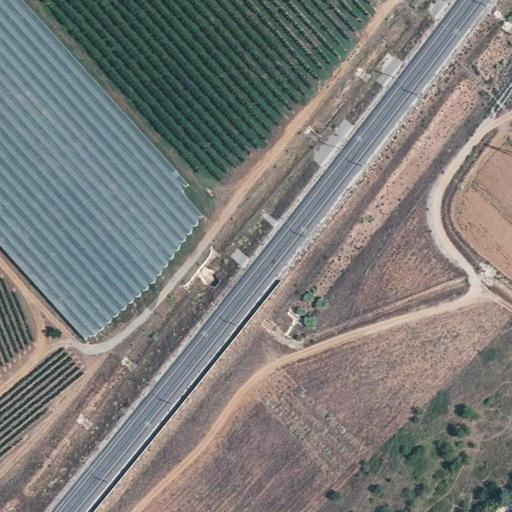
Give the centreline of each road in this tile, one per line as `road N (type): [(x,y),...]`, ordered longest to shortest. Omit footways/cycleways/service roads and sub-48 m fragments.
road 1 (track): [(133,511),(199,449),(253,378),(470,294),(469,270),(438,238),(436,189),(483,128),(511,112)]
road 2 (track): [(392,0),(291,131),(0,391)]
